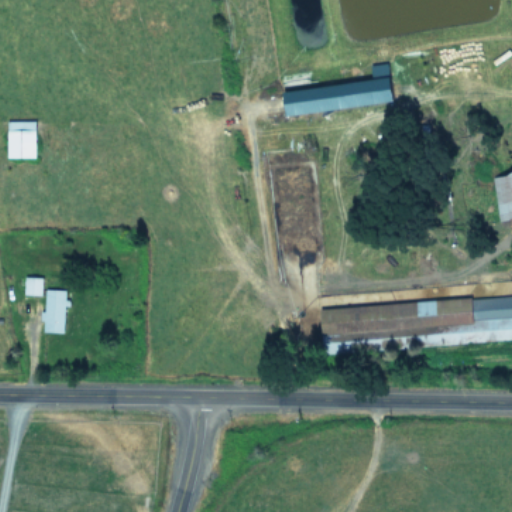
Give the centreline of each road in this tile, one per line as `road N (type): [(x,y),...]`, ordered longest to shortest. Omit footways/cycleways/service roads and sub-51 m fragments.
road 1 (tertiary): [(157,511),(193,397),(511,402)]
road 2 (tertiary): [(193,397),(0,394)]
